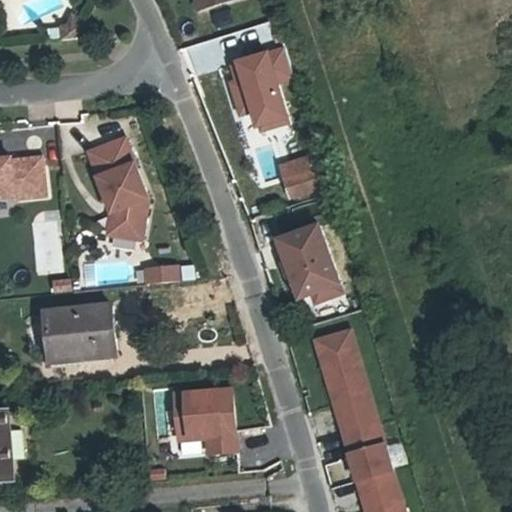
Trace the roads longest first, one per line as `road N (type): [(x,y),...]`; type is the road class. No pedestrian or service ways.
road 1 (residential): [(171,68),(241,255),(312,484)]
road 2 (residential): [(43,511),(312,484)]
road 3 (residential): [(171,68),(118,83),(0,95)]
